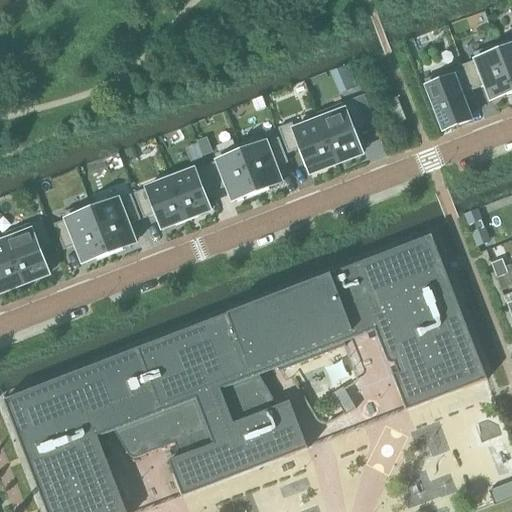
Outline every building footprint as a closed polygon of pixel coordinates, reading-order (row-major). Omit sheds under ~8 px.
[(511,39),(497,46),(511,82),(511,39)] [(476,60),(463,65),(473,91),(483,87),(490,103),(511,94),(511,82),(497,46),(474,55),(476,60)] [(427,86),(425,87),(444,134),(474,122),(463,95),(473,91),(463,65),(425,81),(427,86)] [(347,66),(331,73),(333,78),(340,95),(356,88),(349,71),(347,66)] [(364,96),(317,114),(337,165),(363,155),(353,129),(366,125),(374,122),(364,96)] [(407,120),(398,98),(389,102),(398,124),(407,120)] [(317,114),(279,128),(289,154),(302,149),(312,175),(337,165),(317,114)] [(267,144),(264,136),(239,146),(257,193),(282,183),(277,169),(289,164),(279,139),(267,144)] [(257,193),(239,146),(215,155),(218,162),(206,167),(216,192),(227,187),(233,202),(257,193)] [(216,192),(206,167),(171,180),(187,221),(211,212),(205,196),(216,192)] [(187,221),(171,180),(134,194),(144,219),(157,214),(163,230),(187,221)] [(141,221),(131,195),(94,209),(111,254),(136,244),(129,225),(141,221)] [(94,209),(92,203),(64,214),(67,221),(55,225),(64,250),(76,246),(83,264),(111,254),(94,209)] [(43,220),(3,235),(4,237),(23,286),(49,276),(39,250),(52,245),(43,220)] [(481,221),(471,226),(474,233),(484,229),(481,221)] [(0,294),(23,286),(4,237),(0,239),(0,294)] [(4,401),(47,511),(127,511),(99,438),(114,432),(129,456),(129,457),(131,458),(132,459),(133,459),(135,459),(137,459),(138,459),(176,444),(181,458),(170,463),(183,498),(309,450),(291,403),(273,410),(271,405),(271,404),(271,402),(270,400),(260,375),(278,368),(280,373),(346,347),(344,343),(376,331),(388,362),(388,363),(389,363),(391,364),(392,365),(393,365),(394,365),(395,365),(399,374),(394,376),(407,412),(488,381),(458,303),(432,237),(4,401)] [(503,260),(491,265),(494,272),(506,268),(503,260)] [(506,268),(494,272),(497,280),(509,275),(506,268)] [(346,416),(357,410),(344,388),(333,395),(346,416)] [(495,507),(511,500),(511,483),(490,492),(495,507)]
